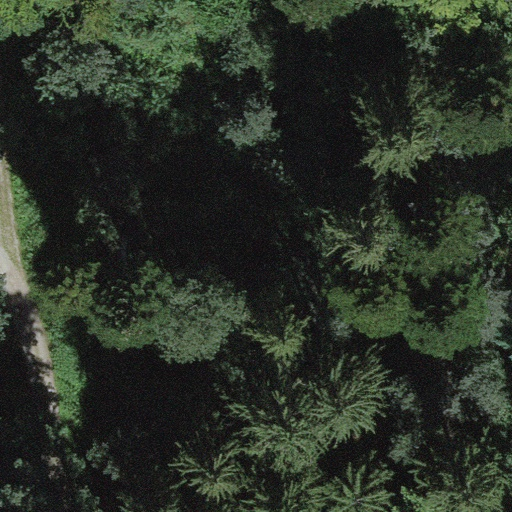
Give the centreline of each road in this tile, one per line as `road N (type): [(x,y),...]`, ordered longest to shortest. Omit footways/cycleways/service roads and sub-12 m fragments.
road 1 (track): [(0,264),(22,304),(511,448)]
road 2 (track): [(22,304),(55,511)]
